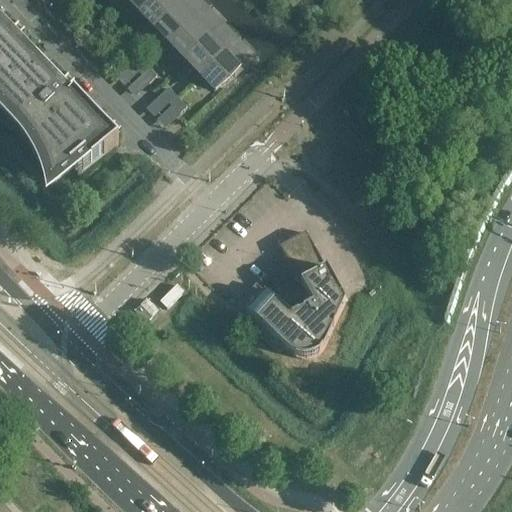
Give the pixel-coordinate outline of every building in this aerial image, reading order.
[(87,7),(80,0),(76,0),(71,5),(78,13),(80,15),(87,7)] [(141,16),(157,0),(126,0),(141,16)] [(156,32),(188,0),(157,0),(141,16),(156,32)] [(171,47),(204,15),(189,0),(188,0),(156,32),(171,47)] [(63,28),(78,13),(71,5),(56,20),(63,28)] [(97,17),(87,7),(80,15),(81,16),(89,24),(97,17)] [(186,63),(219,31),(204,15),(171,47),(186,63)] [(89,24),(81,16),(66,30),(74,39),(89,24)] [(8,32),(7,32),(0,23),(0,120),(11,132),(13,130),(20,137),(24,142),(27,147),(32,154),(34,158),(38,165),(40,170),(44,180),(46,179),(51,185),(48,187),(49,189),(73,170),(74,169),(79,175),(77,176),(77,177),(78,178),(118,146),(111,138),(110,137),(107,135),(105,132),(104,131),(73,99),(72,99),(72,100),(67,105),(61,98),(59,95),(64,90),(63,89),(61,87),(58,84),(57,83),(40,65),(14,38),(13,37),(11,35),(8,32)] [(117,38),(108,29),(101,36),(108,44),(110,46),(117,38)] [(201,78),(234,46),(219,31),(186,63),(201,78)] [(93,59),(108,44),(101,36),(85,51),(93,59)] [(126,48),(117,38),(110,46),(111,47),(119,55),(126,48)] [(234,79),(250,63),(234,46),(201,78),(215,93),(218,90),(232,77),(234,79)] [(119,55),(111,47),(96,61),(104,70),(119,55)] [(147,70),(138,60),(130,67),(138,75),(140,77),(147,70)] [(123,90),(138,75),(130,67),(116,82),(123,90)] [(156,79),(147,70),(140,77),(141,78),(149,86),(156,79)] [(149,86),(141,78),(126,93),(134,101),(149,86)] [(177,101),(168,91),(160,98),(168,106),(170,108),(177,101)] [(153,121),(168,106),(160,98),(145,113),(153,121)] [(186,110),(177,101),(170,108),(171,109),(179,117),(186,110)] [(179,117),(171,109),(156,124),(164,132),(176,120),(179,117)] [(0,122),(10,133),(11,132),(0,120),(0,122)] [(290,269),(297,281),(299,284),(300,287),(314,280),(327,273),(326,271),(318,257),(310,243),(306,235),(279,250),(280,251),(290,269)] [(237,307),(276,344),(280,347),(283,350),(284,351),(289,356),(291,358),(293,359),(296,360),(298,361),(301,362),(304,362),(307,362),(309,361),(312,361),(314,360),(315,359),(318,357),(320,356),(322,353),(324,350),(345,305),(344,304),(338,293),(334,286),(327,273),(314,280),(300,287),(312,308),(291,320),(260,292),(258,290),(256,288),(247,297),(238,306),(236,304),(235,305),(237,307)] [(146,302),(136,312),(147,323),(157,313),(146,302)] [(278,355),(284,351),(283,350),(280,347),(276,344),(274,346),(271,348),(256,334),(256,333),(255,334),(278,355)]
